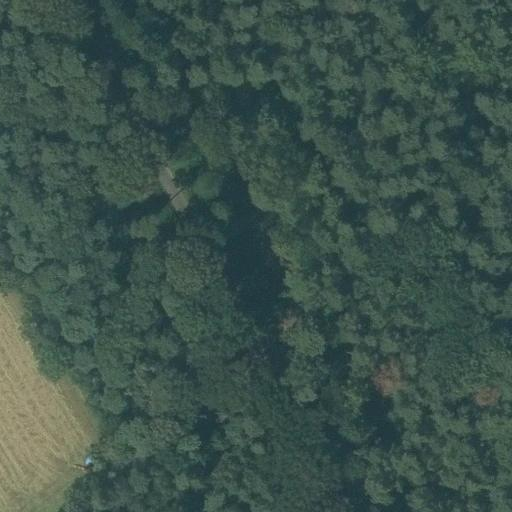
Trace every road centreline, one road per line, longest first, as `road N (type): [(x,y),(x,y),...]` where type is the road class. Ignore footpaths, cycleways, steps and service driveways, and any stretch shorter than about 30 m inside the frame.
road 1 (unclassified): [(347,511),(70,0)]
road 2 (track): [(266,355),(121,441)]
